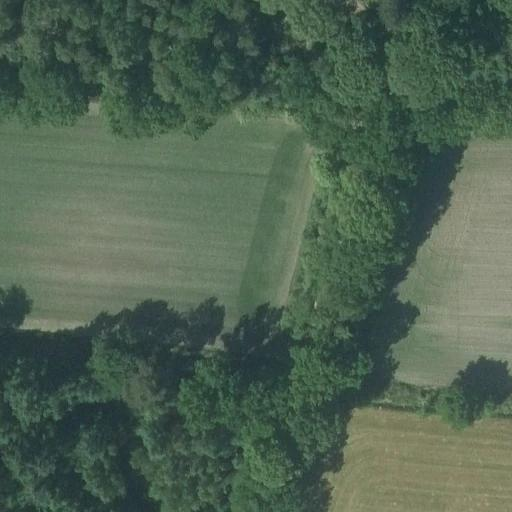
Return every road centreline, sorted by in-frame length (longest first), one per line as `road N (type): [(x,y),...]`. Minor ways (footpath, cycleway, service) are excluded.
road 1 (track): [(256,511),(392,56)]
road 2 (track): [(511,66),(392,56),(345,0)]
